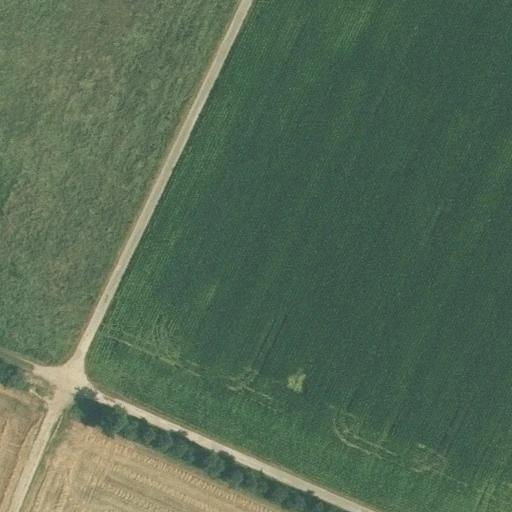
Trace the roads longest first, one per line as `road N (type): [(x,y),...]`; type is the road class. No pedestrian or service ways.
road 1 (track): [(249,0),(66,385)]
road 2 (track): [(66,385),(364,511)]
road 3 (track): [(66,385),(14,511)]
